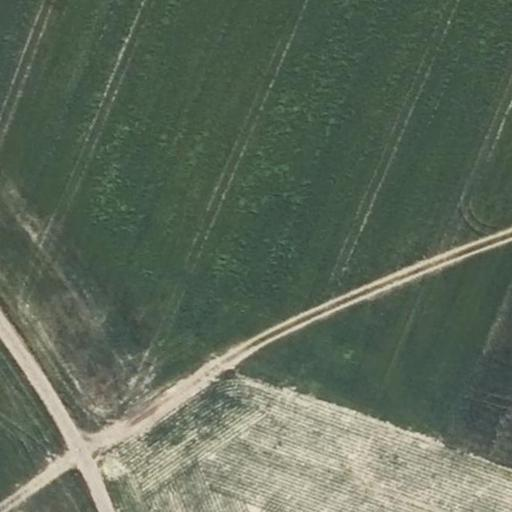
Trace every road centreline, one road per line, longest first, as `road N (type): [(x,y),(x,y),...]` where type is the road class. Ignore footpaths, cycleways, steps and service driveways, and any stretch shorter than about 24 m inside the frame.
road 1 (track): [(0,497),(274,315),(511,219)]
road 2 (track): [(0,327),(31,363),(98,511)]
